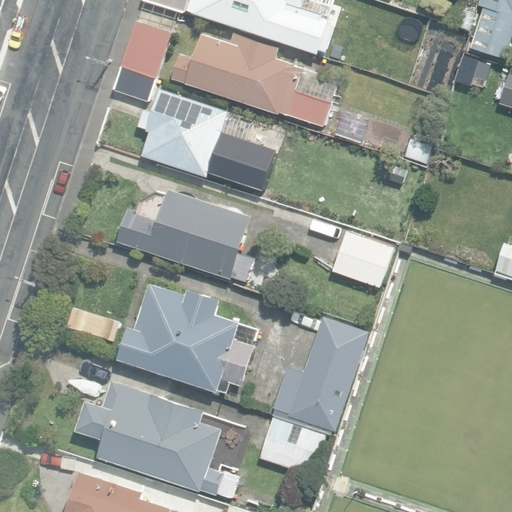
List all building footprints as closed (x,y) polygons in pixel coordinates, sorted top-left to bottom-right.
[(151,0),(186,11),(189,0),(151,0)] [(317,55),(336,61),(348,25),(302,10),(303,5),(306,4),(306,0),(194,0),(191,11),(318,52),(317,55)] [(511,0),(482,0),(480,10),(481,11),(471,48),(508,58),(511,46),(511,0)] [(465,6),(457,27),(469,31),(477,10),(465,6)] [(124,65),(159,77),(175,32),(139,20),(124,65)] [(176,77),(326,126),(334,102),(298,90),(306,66),(279,57),(282,47),(236,32),(233,42),(205,33),(197,57),(184,53),(176,77)] [(390,70),(419,80),(426,58),(396,49),(390,70)] [(116,89),(151,101),(159,77),(124,65),(116,89)] [(426,86),(442,91),(447,75),(431,70),(426,86)] [(511,73),(502,105),(511,107),(511,73)] [(210,173),(268,191),(287,134),(230,116),(232,111),(163,89),(156,112),(146,109),(141,125),(153,129),(145,155),(210,175),(210,173)] [(409,157),(430,164),(436,146),(414,139),(409,157)] [(120,237),(249,277),(256,253),(246,249),(257,213),(170,186),(169,189),(160,186),(142,195),(139,206),(130,204),(120,237)] [(335,270),(383,287),(398,247),(349,230),(335,270)] [(511,242),(505,241),(495,272),(511,277),(511,242)] [(119,354),(219,387),(220,385),(228,387),(231,377),(244,381),(257,341),(254,340),(259,325),(217,311),(222,296),(190,285),(188,291),(151,279),(136,324),(130,322),(119,354)] [(276,408),(337,429),(372,330),(326,314),(307,369),(291,363),(276,408)] [(101,454),(233,497),(240,476),(212,467),(224,428),(203,421),(207,409),(114,379),(106,405),(89,399),(79,430),(106,438),(101,454)] [(262,456),(316,474),(329,434),(276,416),(262,456)] [(172,511),(175,505),(147,496),(149,489),(79,467),(64,511),(172,511)]
